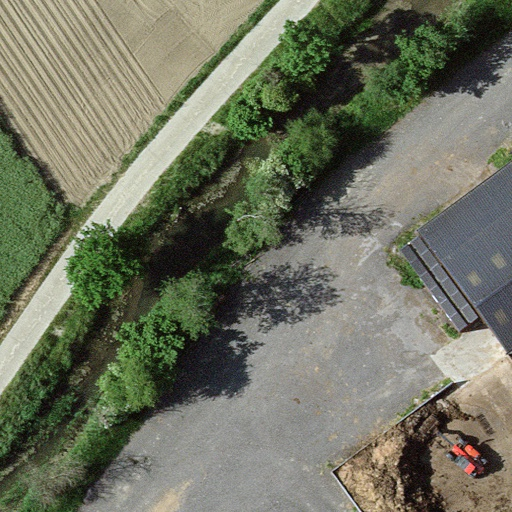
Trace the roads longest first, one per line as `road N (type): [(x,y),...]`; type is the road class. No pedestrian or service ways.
road 1 (track): [(114,511),(282,272),(388,170),(511,76)]
road 2 (track): [(0,369),(174,133),(301,0)]
